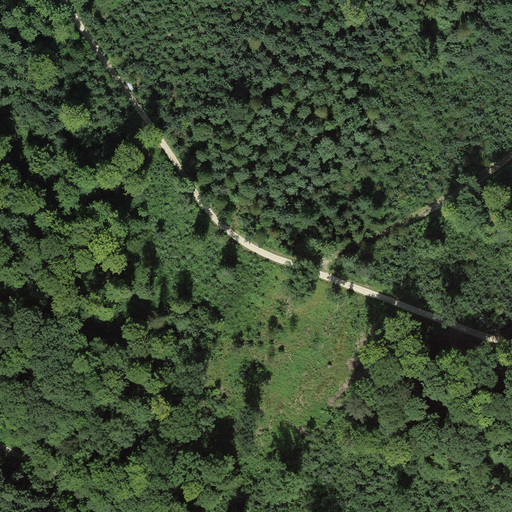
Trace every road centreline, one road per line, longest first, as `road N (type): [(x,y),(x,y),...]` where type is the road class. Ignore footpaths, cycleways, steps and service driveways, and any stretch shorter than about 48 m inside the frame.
road 1 (track): [(314,269),(257,249),(207,211),(62,0)]
road 2 (track): [(314,269),(431,210),(511,157)]
road 3 (track): [(511,340),(314,269)]
road 4 (track): [(0,449),(115,511)]
